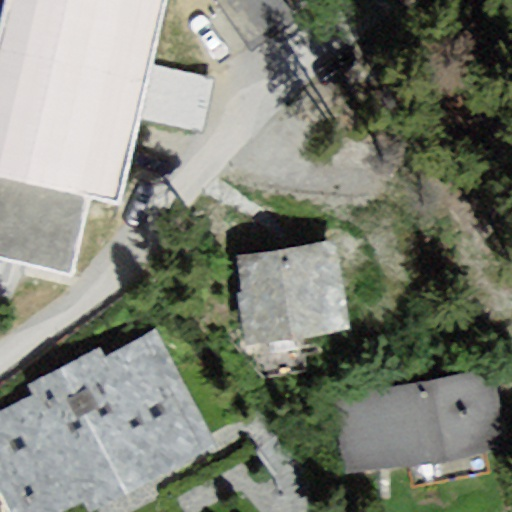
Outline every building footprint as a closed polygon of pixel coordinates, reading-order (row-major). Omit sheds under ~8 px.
[(163,0),(4,0),(0,17),(0,250),(70,265),(93,163),(123,170),(163,0)] [(290,0),(234,0),(258,32),(295,6),(290,0)] [(314,247),(219,268),(238,353),(332,332),(314,247)] [(149,335),(0,411),(0,507),(2,511),(59,511),(203,438),(149,335)] [(477,373),(325,399),(337,470),(489,444),(477,373)]
